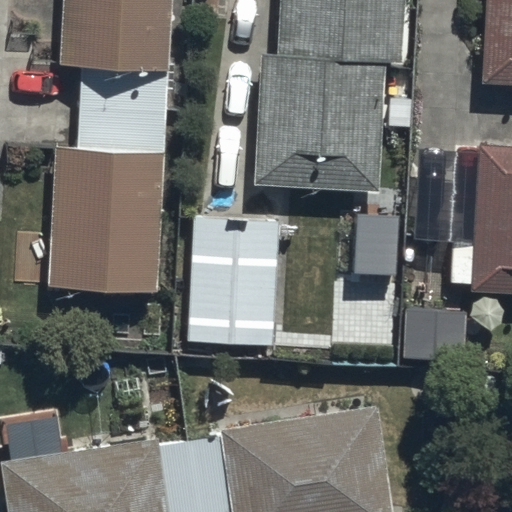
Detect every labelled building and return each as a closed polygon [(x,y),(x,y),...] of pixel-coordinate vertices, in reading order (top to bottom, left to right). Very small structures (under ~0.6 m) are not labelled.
[(63,0),(47,293),(157,298),(173,0),(63,0)] [(261,53),(256,188),(382,193),(386,69),(403,69),(405,0),(276,0),(274,53),(261,53)] [(471,295),(511,297),(511,0),(486,0),(482,83),(511,84),(511,150),(479,148),(471,295)] [(195,214),(188,343),(269,347),(275,218),(195,214)] [(403,359),(462,364),(466,315),(407,310),(403,359)] [(390,511),(375,409),(0,464),(7,511),(390,511)]
